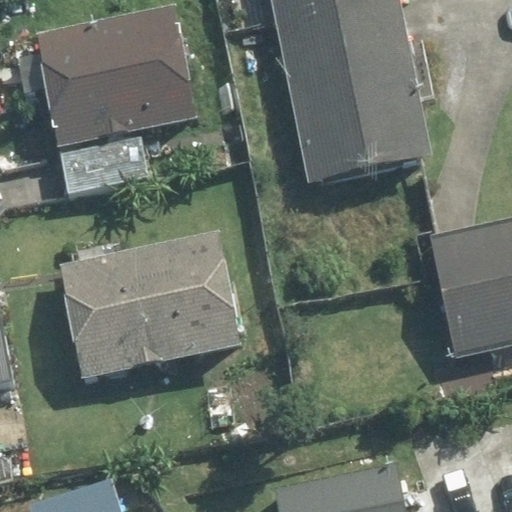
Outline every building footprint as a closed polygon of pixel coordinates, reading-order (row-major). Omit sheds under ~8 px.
[(263,0),(301,198),(424,174),(391,0),(263,0)] [(26,41),(46,209),(143,198),(136,145),(189,139),(176,23),(26,41)] [(511,362),(511,228),(424,246),(448,365),(435,368),(443,410),(487,402),(480,368),(511,362)] [(120,266),(117,247),(67,255),(70,275),(54,277),(74,393),(241,365),(221,249),(120,266)] [(0,396),(15,393),(0,319),(0,396)] [(280,511),(415,511),(407,462),(276,485),(280,511)] [(113,511),(109,488),(55,496),(57,511),(113,511)]
